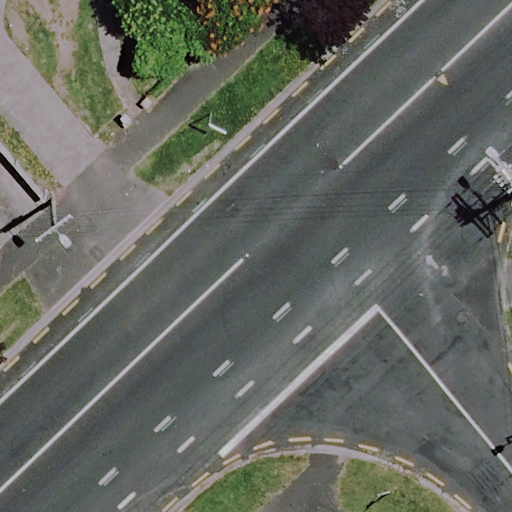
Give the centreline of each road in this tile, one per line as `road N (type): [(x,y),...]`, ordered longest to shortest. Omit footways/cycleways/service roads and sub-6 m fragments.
road 1 (tertiary): [(289,214),(0,489)]
road 2 (residential): [(289,214),(511,474)]
road 3 (tertiary): [(511,5),(289,214)]
